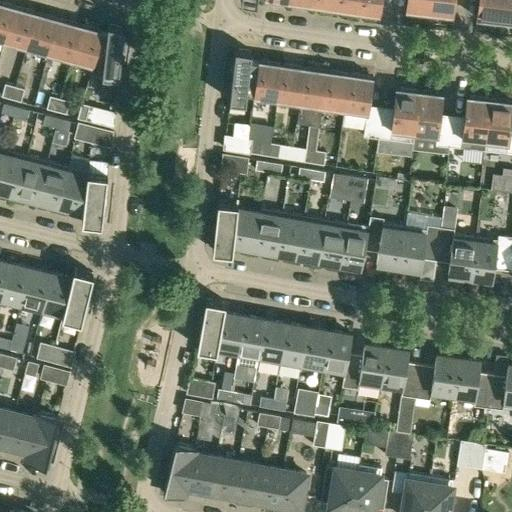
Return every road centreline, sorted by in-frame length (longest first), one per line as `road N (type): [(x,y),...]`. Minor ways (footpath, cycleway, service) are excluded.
road 1 (residential): [(511,325),(194,269)]
road 2 (residential): [(511,61),(220,26)]
road 3 (residential): [(138,511),(194,269)]
road 4 (residential): [(59,493),(116,254)]
road 5 (residential): [(194,269),(220,26)]
road 6 (residential): [(116,254),(148,18)]
